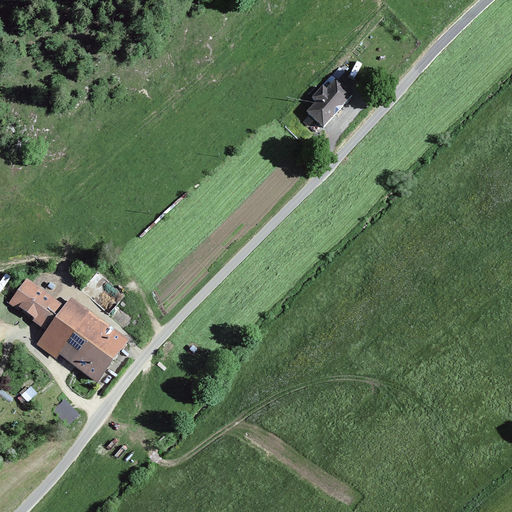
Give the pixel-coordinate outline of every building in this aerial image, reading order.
[(322,89),(312,99),(317,103),(307,114),(323,128),(352,96),(331,76),(321,87),(322,89)] [(43,324),(51,330),(64,312),(27,284),(13,303),(43,324)] [(72,301),(64,312),(51,330),(43,340),(97,381),(126,342),(72,301)] [(28,402),(36,394),(31,388),(22,396),(28,402)] [(54,410),(68,425),(77,416),(64,402),(54,410)]
